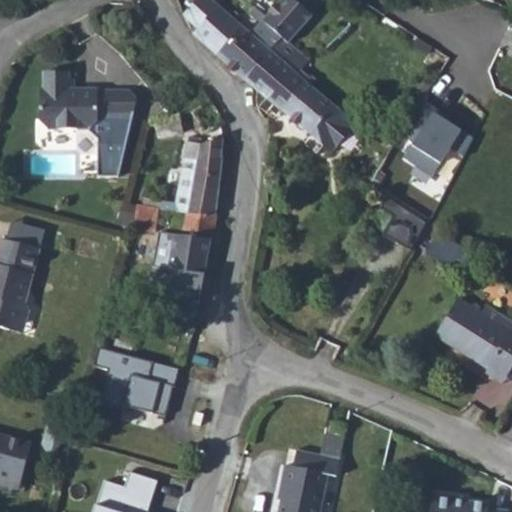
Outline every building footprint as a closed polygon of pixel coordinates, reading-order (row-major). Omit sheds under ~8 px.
[(208,41),(255,81),(278,53),(262,39),(215,0),(212,0),(196,19),(214,34),(208,41)] [(294,0),(262,39),(278,53),(290,40),(301,49),(324,22),(298,0),(294,0)] [(255,81),(276,99),(347,159),(372,130),(313,80),(323,68),(308,55),(301,49),(290,40),(278,53),(255,81)] [(115,175),(133,95),(124,88),(68,88),(68,78),(63,79),(62,71),(37,72),(38,89),(34,90),(35,122),(43,129),(82,128),(92,138),(93,175),(115,175)] [(221,117),(198,81),(183,90),(192,104),(188,107),(201,129),(221,117)] [(432,107),(399,156),(432,178),(449,152),(462,161),(478,137),(432,107)] [(219,129),(215,131),(190,141),(180,203),(209,208),(219,129)] [(439,226),(402,201),(394,212),(406,220),(393,238),(418,256),(439,226)] [(195,295),(204,238),(209,208),(180,203),(176,228),(171,227),(166,256),(158,255),(155,273),(167,275),(165,290),(195,295)] [(136,229),(159,230),(159,205),(137,204),(136,229)] [(1,325),(16,329),(23,302),(27,303),(42,249),(1,238),(0,241),(0,329),(0,330),(1,325)] [(23,302),(16,329),(26,332),(34,305),(27,303),(23,302)] [(511,339),(468,309),(443,344),(495,380),(496,378),(511,388),(511,339)] [(100,398),(166,416),(178,371),(101,350),(96,366),(109,369),(100,398)] [(0,488),(20,493),(33,440),(0,431),(0,488)] [(352,438),(338,435),(336,444),(350,447),(352,438)] [(352,450),(333,446),(328,467),(304,462),(301,478),(287,475),(278,511),(326,511),(333,489),(342,491),(347,472),(352,450)] [(95,511),(150,511),(161,480),(130,471),(125,487),(105,481),(95,511)] [(445,511),(503,511),(504,509),(471,505),(471,502),(446,500),(445,511)]
